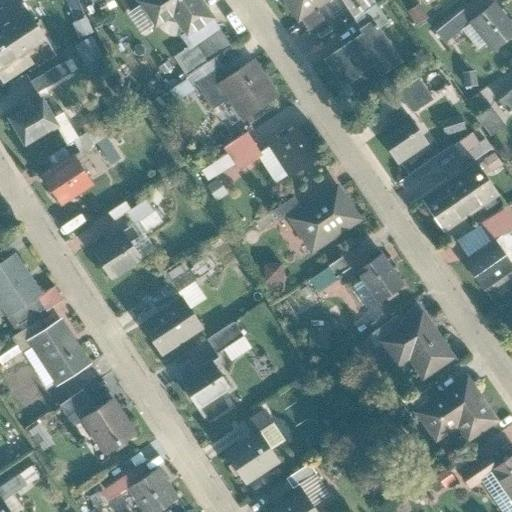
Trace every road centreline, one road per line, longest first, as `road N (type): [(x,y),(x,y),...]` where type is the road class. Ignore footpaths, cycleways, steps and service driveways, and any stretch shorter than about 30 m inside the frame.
road 1 (residential): [(511,376),(247,0)]
road 2 (residential): [(223,511),(0,166)]
